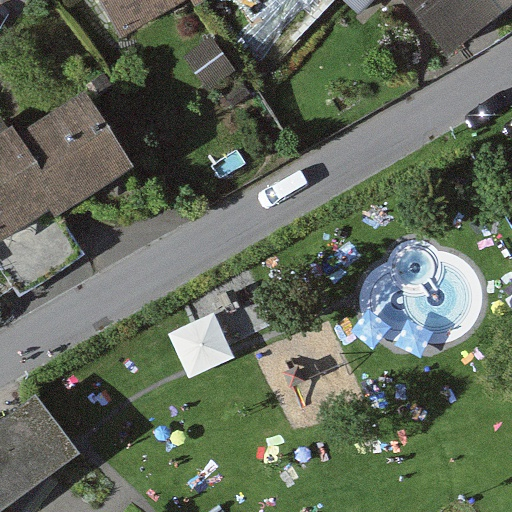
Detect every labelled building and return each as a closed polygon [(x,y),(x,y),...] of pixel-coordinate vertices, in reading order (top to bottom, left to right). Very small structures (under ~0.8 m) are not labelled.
[(98,0),(121,37),(184,0),(98,0)] [(511,18),(511,0),(410,0),(457,61),(511,18)] [(211,37),(184,58),(210,93),(238,72),(211,37)] [(140,177),(98,108),(30,149),(23,137),(0,151),(0,268),(21,303),(89,262),(65,223),(140,177)] [(0,511),(12,511),(84,461),(45,407),(0,439),(0,511)]
